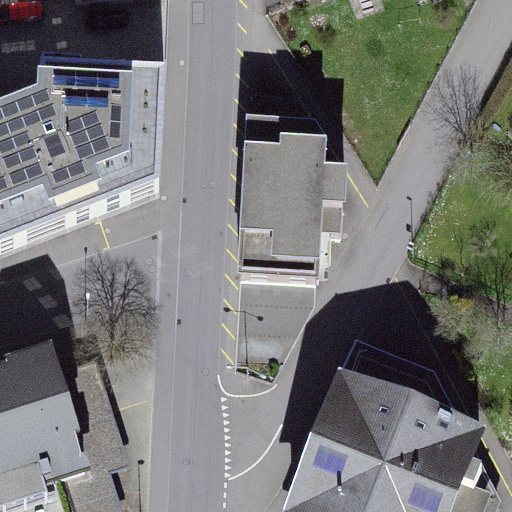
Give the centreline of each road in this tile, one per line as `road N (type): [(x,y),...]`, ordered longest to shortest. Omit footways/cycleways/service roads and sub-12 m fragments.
road 1 (residential): [(508,0),(272,471),(207,482)]
road 2 (residential): [(226,0),(213,283)]
road 3 (residential): [(213,283),(152,282),(0,329)]
road 4 (residential): [(213,283),(207,482)]
